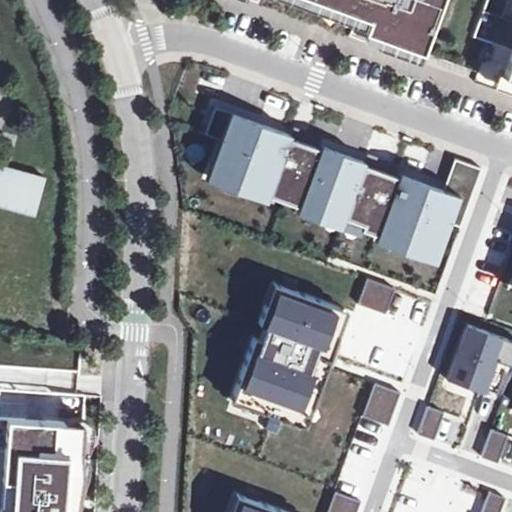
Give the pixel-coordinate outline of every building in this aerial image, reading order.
[(248,0),(259,4),(259,0),(276,0),(352,27),(348,36),(420,62),(442,0),(248,0)] [(511,0),(487,0),(474,37),(489,42),(475,82),(511,95),(511,0)] [(379,230),(437,251),(447,227),(448,222),(459,227),(470,199),(443,189),(432,185),(400,174),(398,176),(364,164),(365,161),(320,145),(319,147),(288,136),(289,134),(224,110),(215,107),(205,134),(219,139),(217,145),(209,168),(251,184),(250,188),(283,201),(285,196),(345,218),(344,223),(377,235),(379,230)] [(481,168),(454,158),(443,189),(470,199),(481,168)] [(47,178),(0,164),(0,209),(35,220),(47,178)] [(366,278),(362,288),(357,303),(385,313),(390,298),(394,288),(366,278)] [(271,306),(279,285),(273,282),(266,304),(271,306)] [(312,407),(325,373),(338,335),(331,332),(340,307),(279,285),(271,306),(266,304),(259,323),(265,325),(259,339),(254,337),(250,346),(233,393),(260,403),(258,410),(295,423),(302,403),(312,407)] [(348,309),(340,307),(331,332),(338,335),(348,309)] [(511,341),(464,324),(446,376),(458,380),(483,389),(496,393),(511,348),(511,341)] [(399,392),(374,382),(371,390),(397,399),(399,392)] [(371,390),(362,415),(387,425),(397,399),(371,390)] [(260,403),(233,393),(231,400),(258,410),(260,403)] [(312,407),(302,403),(295,423),(305,427),(312,407)] [(427,406),(426,410),(417,433),(433,439),(442,416),(443,412),(427,406)] [(507,435),(491,429),(489,433),(481,456),(497,462),(505,439),(507,435)] [(334,491),(326,511),(355,511),(360,500),(334,491)] [(481,511),(499,511),(505,497),(489,491),(481,511)] [(236,511),(242,496),(236,494),(229,511),(236,511)] [(287,511),(242,496),(236,511),(287,511)]
